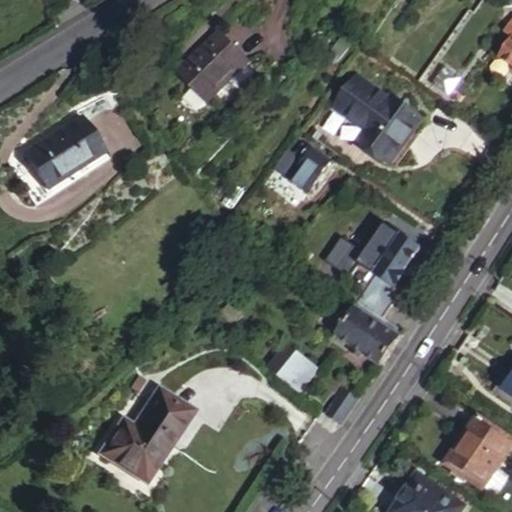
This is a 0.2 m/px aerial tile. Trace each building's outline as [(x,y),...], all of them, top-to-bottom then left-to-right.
[(221,30),(179,72),(211,104),(253,62),(221,30)] [(511,34),(500,53),(511,60),(511,34)] [(354,73),(333,104),(367,128),(360,138),(392,159),(423,114),(392,93),(389,97),(354,73)] [(84,121),(28,157),(52,195),(108,160),(84,121)] [(303,146),(293,163),(313,177),(324,159),(303,146)] [(313,177),(293,163),(283,177),(304,191),(313,177)] [(366,261),(380,270),(397,282),(420,244),(390,223),(366,261)] [(380,270),(366,290),(390,306),(404,287),(397,282),(380,270)] [(366,290),(360,297),(373,305),(385,314),(390,306),(366,290)] [(385,314),(373,305),(369,311),(354,301),(334,332),(351,343),(347,348),(360,357),(364,351),(382,363),(402,332),(382,319),(385,314)] [(306,354),(295,371),(308,381),(316,370),(312,368),(316,362),(306,354)] [(511,377),(503,390),(511,396),(511,377)] [(118,419),(96,452),(140,482),(189,410),(154,388),(128,426),(118,419)] [(511,443),(474,419),(443,465),(479,490),(511,443)] [(461,511),(463,509),(418,478),(394,511),(461,511)]
